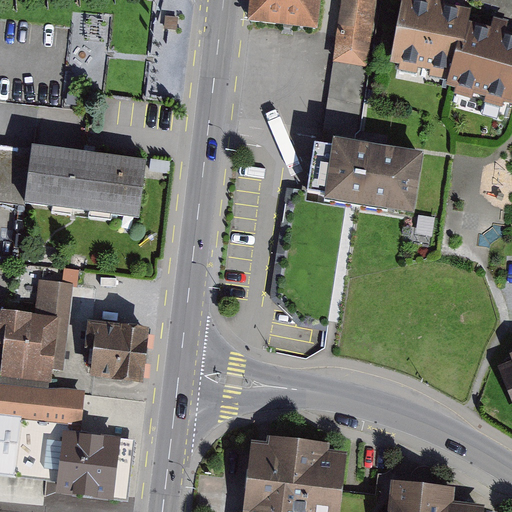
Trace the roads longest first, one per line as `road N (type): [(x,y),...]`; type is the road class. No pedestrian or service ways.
road 1 (secondary): [(224,0),(179,373)]
road 2 (tertiary): [(179,373),(374,406),(457,437),(511,469)]
road 3 (secondary): [(179,373),(162,511)]
